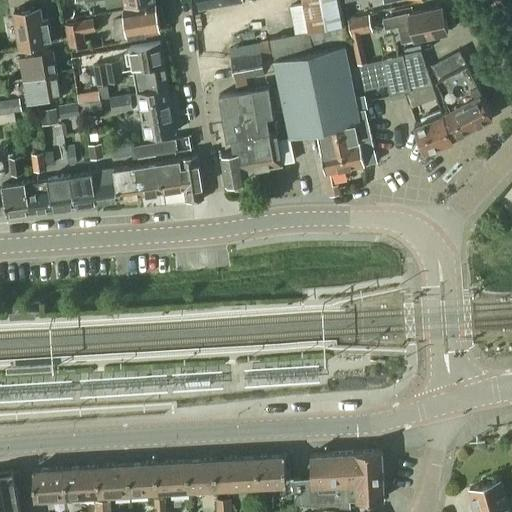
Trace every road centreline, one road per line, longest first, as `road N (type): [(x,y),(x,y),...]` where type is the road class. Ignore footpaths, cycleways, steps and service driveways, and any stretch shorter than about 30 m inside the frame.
road 1 (tertiary): [(0,446),(370,425),(447,407)]
road 2 (residential): [(218,221),(179,0)]
road 3 (unclassified): [(0,231),(218,221)]
road 4 (unclassified): [(218,221),(391,223),(429,246)]
road 5 (tertiary): [(447,407),(440,287),(429,246)]
road 6 (tertiary): [(429,246),(511,148)]
